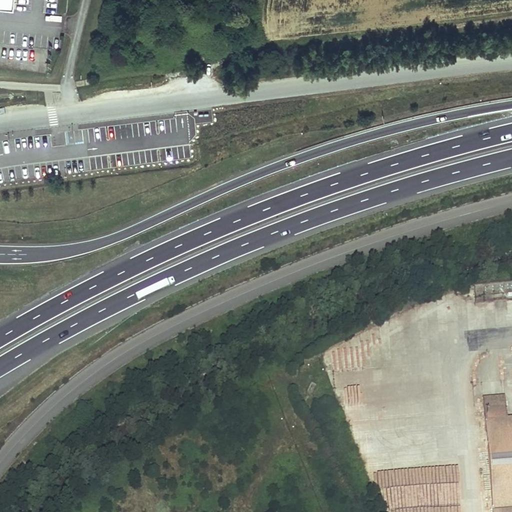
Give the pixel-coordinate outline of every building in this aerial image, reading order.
[(14,0),(0,0),(0,7),(13,9),(14,0)] [(0,66),(31,67),(32,49),(0,48),(0,58),(0,66)] [(390,317),(381,322),(385,331),(395,327),(390,317)] [(443,397),(433,398),(435,409),(445,408),(443,397)] [(419,399),(421,412),(433,411),(432,398),(419,399)] [(511,511),(511,422),(505,423),(503,398),(483,399),(492,511),(511,511)] [(369,415),(381,414),(381,403),(368,404),(369,415)] [(358,418),(358,404),(344,405),(344,418),(358,418)] [(355,419),(358,471),(441,466),(440,448),(455,447),(454,428),(411,431),(410,416),(355,419)] [(402,475),(378,476),(380,492),(403,490),(402,475)]
